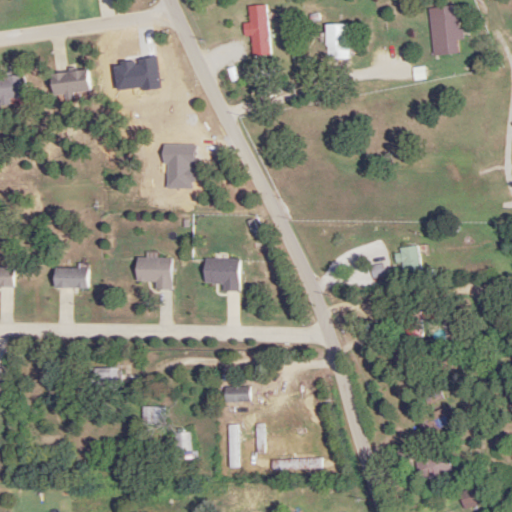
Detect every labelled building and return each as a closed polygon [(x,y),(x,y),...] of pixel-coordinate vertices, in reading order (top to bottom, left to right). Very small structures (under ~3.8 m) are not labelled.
[(250,55),(269,53),(266,4),(247,6),(250,55)] [(434,15),(437,55),(457,53),(453,14),(434,15)] [(347,59),(347,23),(324,23),(324,59),(347,59)] [(73,92),(89,91),(88,70),(49,73),(51,96),(63,95),(63,100),(73,99),(73,92)] [(0,76),(0,98),(22,98),(22,76),(0,76)] [(400,271),(418,271),(418,248),(400,248),(400,271)] [(416,313),(404,316),(410,337),(421,334),(419,326),(420,326),(416,313)] [(88,392),(121,392),(121,368),(88,368),(88,392)] [(141,426),(163,426),(163,408),(141,408),(141,426)] [(435,430),(453,425),(448,409),(431,413),(435,430)] [(174,433),(174,453),(190,453),(190,433),(174,433)] [(423,481),(452,470),(444,451),(416,463),(423,481)] [(463,510),(484,503),(478,487),(457,493),(463,510)]
